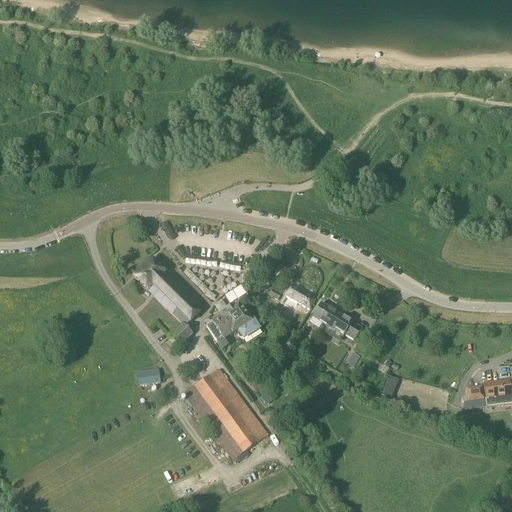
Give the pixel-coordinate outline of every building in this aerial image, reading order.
[(179,348),(193,335),(185,327),(205,308),(173,276),(165,273),(152,260),(135,277),(183,325),(169,338),(179,348)] [(268,278),(264,274),(260,279),(264,283),(268,278)] [(286,295),(281,304),(294,311),(295,308),(298,303),(310,310),(316,300),(292,286),(286,295)] [(278,301),(281,293),(273,289),(269,297),(278,301)] [(220,315),(221,315),(211,321),(212,323),(206,327),(216,343),(217,342),(222,351),(229,346),(225,340),(233,335),(233,334),(237,331),(244,341),(261,330),(254,319),(251,321),(239,303),(220,315)] [(323,325),(332,311),(322,304),(312,319),(323,325)] [(352,323),(332,311),(323,325),(320,329),(330,336),(333,332),(343,338),(344,336),(352,323)] [(354,342),(362,329),(352,323),(344,336),(354,342)] [(354,354),(348,365),(354,369),(361,358),(354,354)] [(233,462),(268,436),(219,370),(184,396),(233,462)] [(158,371),(137,374),(139,387),(160,384),(158,371)] [(484,385),(483,385),(485,395),(485,400),(487,409),(511,405),(511,396),(510,381),(484,385)] [(467,389),(465,389),(465,391),(466,395),(467,403),(484,401),(484,395),(483,387),(469,388),(467,389)] [(391,401),(391,400),(395,392),(385,388),(381,396),(381,397),(391,401)]
